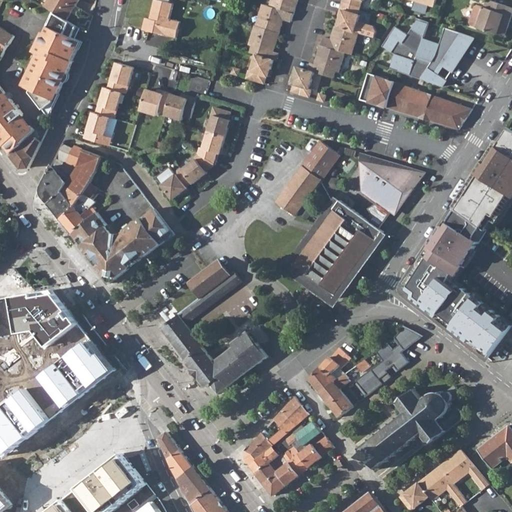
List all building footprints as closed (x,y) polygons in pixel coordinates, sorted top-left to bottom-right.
[(49,0),(45,6),(49,8),(55,12),(68,19),(79,0),(49,0)] [(145,30),(175,38),(179,22),(171,20),(174,4),(156,0),(155,0),(152,19),(147,18),(145,30)] [(272,0),(271,7),(295,14),(299,0),(272,0)] [(427,6),(433,8),(436,0),(410,0),(416,2),(413,10),(424,14),(427,6)] [(477,27),(500,35),(507,15),(511,17),(511,16),(511,8),(488,0),(487,0),(484,8),(477,27)] [(358,34),(374,39),(376,32),(373,27),(358,22),(360,16),(358,15),(360,7),(343,2),(342,6),(340,10),(344,11),(338,28),(358,34)] [(258,27),(280,34),(284,20),(292,22),(293,18),(295,14),(271,7),(265,4),(258,27)] [(477,27),(484,8),(478,6),(475,7),(470,22),(472,25),(477,27)] [(73,37),(79,26),(68,19),(55,12),(51,21),(53,22),(48,33),(45,32),(36,52),(40,54),(28,79),(59,94),(71,68),(63,64),(66,58),(73,61),(78,49),(76,48),(80,40),(73,37)] [(500,35),(505,37),(511,17),(507,15),(500,35)] [(396,26),(383,46),(396,54),(390,68),(391,68),(442,86),(447,80),(436,73),(441,65),(452,72),(474,37),(445,28),(439,45),(423,39),(429,22),(419,18),(408,34),(396,26)] [(251,53),(258,55),(274,60),(276,60),(277,57),(279,53),(275,52),(280,34),(258,27),(256,26),(251,44),(254,45),(251,53)] [(0,56),(2,58),(15,37),(0,27),(0,56)] [(321,46),(322,46),(348,54),(352,55),(358,34),(338,28),(337,27),(333,40),(324,37),(322,42),(321,46)] [(310,71),(315,73),(336,79),(339,71),(342,72),(348,54),(322,46),(321,46),(316,64),(313,63),(310,71)] [(249,78),(265,83),(266,79),(268,75),(271,69),(274,60),(258,55),(254,71),(251,70),(249,78)] [(135,68),(118,63),(110,88),(123,92),(127,93),(135,68)] [(292,91),(310,97),(313,90),(310,89),(315,73),(310,71),(307,70),(298,67),(295,76),(296,76),(293,84),(294,84),(293,88),(292,91)] [(234,74),(240,76),(242,70),(236,68),(234,74)] [(361,99),(433,121),(460,129),(473,109),(433,95),(369,72),(361,99)] [(59,94),(28,79),(25,86),(33,90),(32,92),(45,110),(55,102),(59,94)] [(19,109),(0,84),(0,106),(9,118),(19,109)] [(110,88),(107,87),(98,113),(111,117),(115,118),(123,92),(110,88)] [(157,92),(148,89),(141,109),(159,115),(160,112),(167,114),(172,97),(157,92)] [(182,97),(173,94),(172,97),(167,114),(167,115),(185,120),(185,116),(191,118),(197,101),(182,97)] [(0,106),(0,142),(4,149),(11,157),(25,143),(32,135),(36,131),(35,130),(31,126),(21,133),(18,129),(25,120),(22,117),(24,116),(19,109),(9,118),(0,106)] [(214,116),(209,132),(226,137),(231,121),(229,120),(231,113),(214,108),(212,115),(214,116)] [(98,113),(95,112),(86,139),(103,144),(106,135),(111,117),(98,113)] [(115,118),(111,117),(106,135),(113,137),(119,119),(115,118)] [(18,166),(21,170),(30,169),(48,129),(42,125),(36,131),(32,135),(36,137),(27,146),(25,143),(11,157),(18,166)] [(226,137),(209,132),(203,148),(201,148),(199,154),(214,164),(218,153),(220,154),(226,137)] [(511,164),(510,163),(511,160),(511,142),(504,137),(487,164),(491,166),(484,178),(480,175),(458,209),(482,227),(491,213),(496,216),(510,194),(511,195),(511,164)] [(304,166),(323,180),(341,155),(322,141),(304,166)] [(57,158),(78,166),(85,150),(75,146),(74,148),(63,144),(57,158)] [(56,213),(61,219),(75,207),(91,184),(98,173),(103,157),(85,150),(78,166),(69,180),(67,184),(62,193),(49,204),(56,213)] [(370,222),(379,229),(394,208),(399,211),(427,173),(360,153),(361,162),(367,167),(362,192),(378,203),(369,209),(374,218),(370,222)] [(214,164),(199,154),(195,157),(196,159),(183,169),(192,181),(194,184),(207,173),(205,171),(214,164)] [(49,204),(62,193),(67,184),(58,172),(53,166),(43,186),(44,198),(49,204)] [(183,169),(181,167),(174,172),(169,166),(156,177),(173,198),(187,187),(186,186),(192,181),(183,169)] [(277,202),(296,217),(323,180),(304,166),(277,202)] [(67,227),(71,232),(97,212),(92,207),(95,202),(91,199),(98,188),(91,184),(75,207),(61,219),(67,227)] [(341,201),(325,222),(291,269),(310,283),(312,280),(317,283),(315,287),(334,300),(343,287),(342,286),(345,282),(346,283),(361,262),(363,259),(363,258),(366,255),(374,245),(371,243),(374,238),(378,241),(384,232),(379,229),(370,222),(341,201)] [(155,208),(118,237),(115,235),(108,247),(106,246),(95,263),(109,280),(112,284),(133,268),(175,235),(155,208)] [(92,259),(95,263),(106,246),(108,247),(115,235),(97,212),(71,232),(79,242),(92,259)] [(428,259),(457,280),(481,246),(448,221),(428,251),(433,254),(428,259)] [(70,244),(64,236),(61,238),(67,246),(70,244)] [(414,301),(450,330),(474,300),(454,285),(457,280),(428,259),(424,256),(405,286),(416,296),(414,301)] [(189,283),(201,299),(211,291),(231,275),(220,260),(189,283)] [(211,291),(219,301),(242,282),(235,273),(231,275),(211,291)] [(171,296),(183,312),(201,299),(189,283),(171,296)] [(0,299),(0,408),(2,411),(0,411),(0,447),(6,456),(118,370),(56,290),(0,299)] [(180,315),(187,325),(219,301),(211,291),(201,299),(183,312),(180,315)] [(450,330),(488,360),(511,333),(511,328),(474,300),(450,330)] [(161,329),(164,332),(208,388),(213,385),(220,394),(240,378),(269,356),(250,332),(233,345),(237,349),(229,356),(227,354),(216,362),(187,325),(180,315),(161,329)] [(399,336),(411,343),(412,342),(417,333),(404,327),(399,336)] [(345,341),(351,345),(355,339),(350,336),(345,341)] [(343,352),(352,359),(356,355),(347,347),(343,352)] [(321,392),(336,382),(333,379),(330,376),(336,371),(340,368),(345,375),(357,366),(359,365),(352,359),(343,352),(340,348),(333,357),(331,356),(310,380),(321,392)] [(357,366),(363,373),(370,367),(365,361),(359,365),(357,366)] [(373,369),(357,381),(368,396),(385,382),(376,371),(373,369)] [(330,376),(333,379),(339,374),(336,371),(330,376)] [(321,392),(340,417),(354,406),(343,391),(341,389),(351,381),(345,375),(336,382),(321,392)] [(377,433),(378,435),(373,439),(372,437),(369,439),(371,441),(363,446),(362,445),(360,447),(361,448),(360,449),(361,451),(363,450),(364,452),(363,454),(365,455),(366,454),(372,462),(371,463),(373,465),(374,464),(375,466),(374,468),(376,470),(377,468),(378,470),(380,468),(379,467),(386,461),(387,462),(390,461),(389,460),(394,456),(395,457),(397,455),(396,453),(401,450),(402,451),(404,450),(403,449),(408,445),(409,446),(411,444),(410,443),(415,440),(416,441),(417,440),(416,438),(422,434),(429,444),(429,446),(431,446),(432,443),(446,432),(448,432),(449,430),(462,420),(462,414),(458,409),(451,408),(451,405),(453,406),(452,404),(451,403),(450,402),(461,394),(454,386),(444,394),(441,393),(442,391),(439,391),(439,392),(436,393),(432,394),(431,392),(429,394),(430,395),(423,400),(417,391),(417,388),(414,387),(414,390),(399,402),(396,401),(396,404),(399,405),(406,414),(401,418),(399,416),(397,418),(399,420),(395,423),(393,421),(391,423),(392,424),(387,428),(386,426),(384,428),(385,429),(381,433),(379,431),(377,433)] [(283,411),(290,419),(302,406),(295,398),(283,411)] [(290,419),(297,427),(310,416),(302,406),(290,419)] [(246,458),(252,467),(272,449),(284,438),(297,427),(290,419),(283,411),(275,420),(283,429),(270,441),(263,434),(246,452),(246,458)] [(286,440),(291,447),(293,446),(301,439),(306,446),(311,442),(323,433),(314,422),(306,429),(303,426),(286,440)] [(478,450),(493,469),(508,457),(511,461),(511,430),(508,426),(478,450)] [(160,435),(170,460),(179,479),(194,467),(185,455),(167,431),(160,435)] [(300,455),(310,468),(335,448),(323,433),(311,442),(313,445),(300,455)] [(278,448),(284,455),(287,452),(281,445),(278,448)] [(293,446),(291,447),(292,448),(289,450),(296,459),(290,463),(300,476),(304,472),(310,468),(300,455),(293,446)] [(255,470),(257,473),(279,454),(277,452),(275,453),(272,449),(252,467),(255,470)] [(280,473),(289,485),(300,476),(290,463),(296,459),(289,450),(287,452),(284,455),(288,461),(283,464),(286,467),(279,472),(280,473)] [(442,468),(454,484),(470,472),(484,491),(492,485),(463,450),(449,460),(450,462),(442,468)] [(124,453),(48,511),(111,511),(148,484),(124,453)] [(262,479),(265,484),(280,473),(279,472),(286,467),(283,464),(279,458),(281,457),(279,454),(257,473),(262,479)] [(179,479),(193,505),(213,490),(194,467),(179,479)] [(449,488),(463,507),(469,503),(459,490),(454,484),(442,468),(441,467),(428,476),(429,478),(420,485),(430,497),(432,500),(449,488)] [(265,484),(274,496),(289,485),(280,473),(265,484)] [(401,497),(404,500),(405,498),(409,503),(408,504),(412,510),(430,497),(420,485),(419,483),(401,497)] [(0,511),(2,511),(13,505),(0,487),(0,511)] [(193,505),(196,511),(229,511),(213,490),(193,505)] [(344,511),(387,511),(371,491),(360,500),(355,504),(344,511)] [(129,504),(134,510),(141,505),(136,499),(129,504)] [(161,511),(154,502),(141,511),(161,511)]
